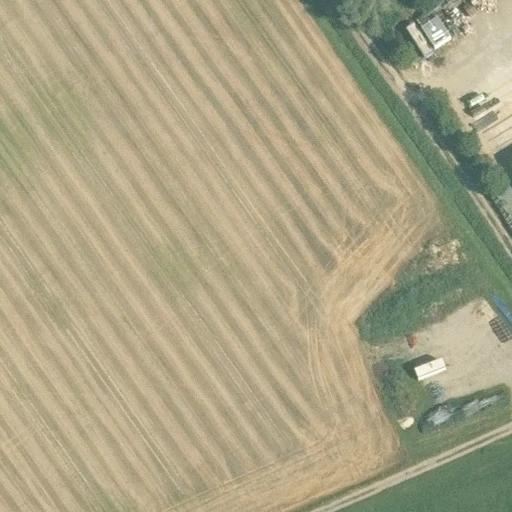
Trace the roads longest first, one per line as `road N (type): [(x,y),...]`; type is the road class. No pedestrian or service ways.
road 1 (track): [(511,247),(337,0)]
road 2 (track): [(338,511),(511,430)]
